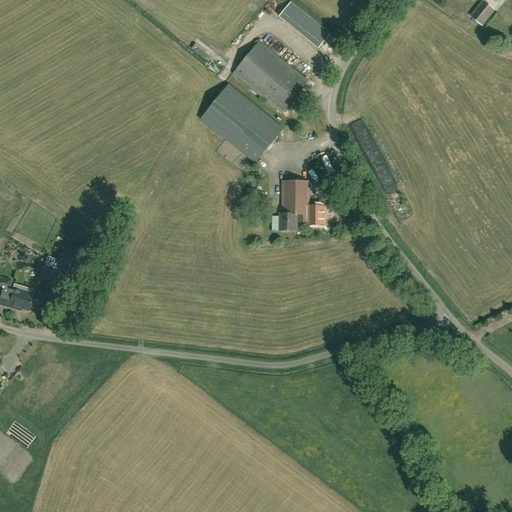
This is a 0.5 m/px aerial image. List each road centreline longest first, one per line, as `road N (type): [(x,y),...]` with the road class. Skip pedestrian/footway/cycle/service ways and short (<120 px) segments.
road 1 (unclassified): [(0,327),(274,366),(451,318)]
road 2 (unclassified): [(451,318),(360,199),(334,138),(333,88),(392,0)]
